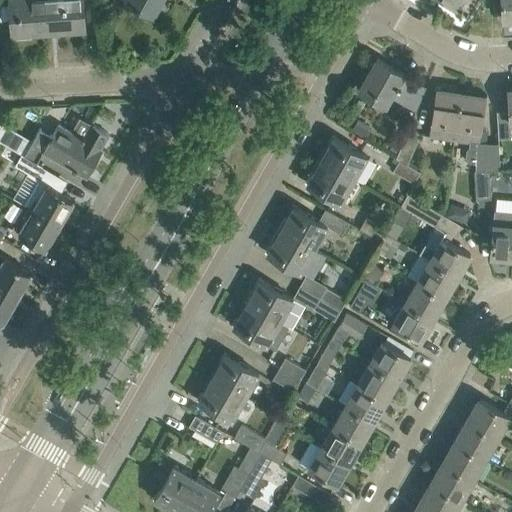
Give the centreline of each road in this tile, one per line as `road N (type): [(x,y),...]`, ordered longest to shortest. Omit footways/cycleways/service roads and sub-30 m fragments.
road 1 (residential): [(69,511),(366,0)]
road 2 (secondary): [(62,423),(304,0)]
road 3 (residential): [(191,77),(38,341),(62,423)]
road 4 (residential): [(373,511),(474,337),(511,307)]
road 5 (residential): [(0,89),(191,77)]
road 6 (residential): [(511,59),(432,49),(366,0)]
